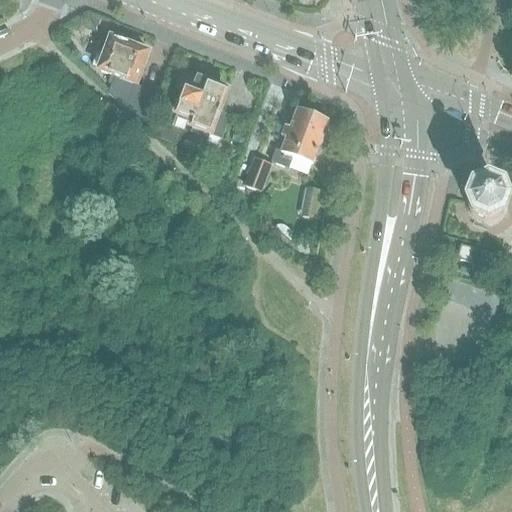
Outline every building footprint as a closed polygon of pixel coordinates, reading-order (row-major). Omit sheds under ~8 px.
[(110,42),(102,39),(97,53),(106,57),(100,72),(116,78),(110,94),(144,127),(156,94),(136,86),(149,54),(128,46),(128,45),(115,40),(114,41),(111,40),(110,42)] [(209,86),(183,76),(178,89),(186,92),(177,115),(194,121),(192,128),(208,135),(221,140),(230,118),(218,113),(226,93),(225,92),(225,90),(210,84),(209,86)] [(312,166),(329,123),(297,111),(290,129),(285,128),(282,137),(287,139),(281,153),(276,151),(272,162),(287,168),(291,158),(312,166)] [(260,193),(270,167),(255,161),(245,187),(260,193)] [(487,226),(495,225),(501,221),(506,215),(509,208),(509,201),(506,194),(501,188),(495,184),(487,183),(480,184),(474,188),(469,194),(466,201),(466,208),(469,215),(474,221),(480,225),(487,226)] [(473,264),(476,250),(461,246),(457,260),(473,264)] [(490,268),(494,254),(482,251),(478,265),(490,268)]
